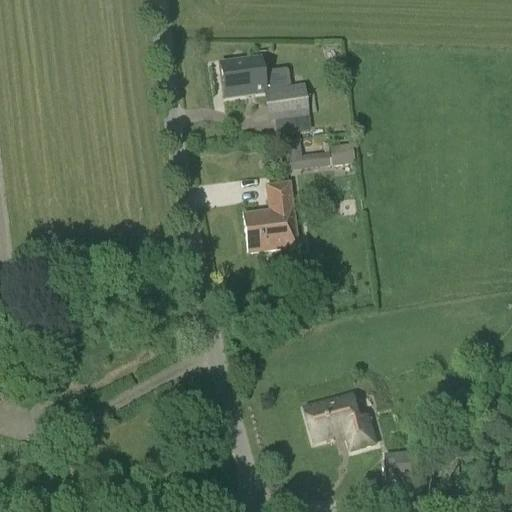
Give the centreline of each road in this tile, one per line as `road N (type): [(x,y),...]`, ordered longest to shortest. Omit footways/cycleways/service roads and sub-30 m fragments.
road 1 (unclassified): [(257,511),(189,239),(153,0)]
road 2 (track): [(277,511),(426,511)]
